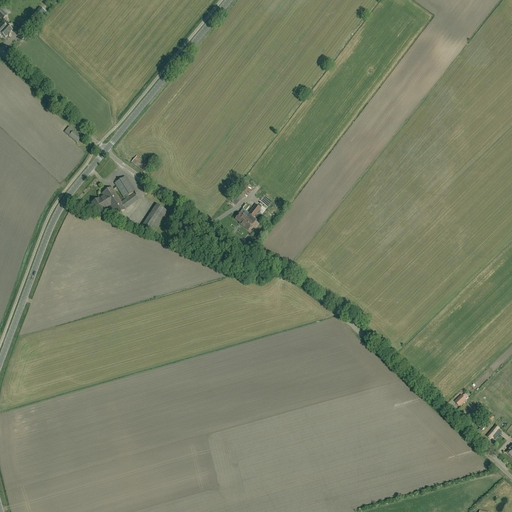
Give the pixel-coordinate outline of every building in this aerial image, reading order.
[(31,27),(31,26),(26,21),(26,22),(18,30),(23,35),(31,27)] [(10,33),(12,31),(13,31),(7,25),(6,25),(7,25),(6,26),(3,23),(2,23),(3,23),(0,26),(0,35),(1,35),(5,39),(5,38),(8,36),(9,36),(9,37),(11,34),(10,33)] [(64,132),(77,143),(81,137),(69,127),(64,132)] [(143,173),(149,167),(137,156),(134,160),(132,158),(129,160),(131,162),(131,163),(135,166),(143,173)] [(124,199),(134,192),(125,177),(115,184),(124,199)] [(248,196),(254,189),(249,185),(247,187),(245,186),(242,191),(248,196)] [(121,203),(111,188),(102,194),(104,197),(100,200),(99,199),(92,203),(95,208),(94,209),(98,215),(106,210),(105,208),(110,206),(116,216),(125,210),(138,200),(133,193),(121,203)] [(152,201),(155,195),(150,192),(147,197),(152,201)] [(240,202),(245,196),(240,192),(235,198),(240,202)] [(151,236),(167,212),(156,205),(140,229),(151,236)] [(250,216),(253,218),(260,209),(257,206),(249,215),(250,216)] [(253,218),(250,216),(249,215),(249,214),(246,217),(240,213),(239,215),(237,215),(236,217),(236,218),(235,219),(242,224),(241,225),(248,231),(250,228),(251,228),(252,227),(252,226),(256,220),(253,218)] [(459,406),(466,400),(462,396),(455,402),(459,406)] [(500,429),(496,426),(486,437),(490,440),(500,429)]
